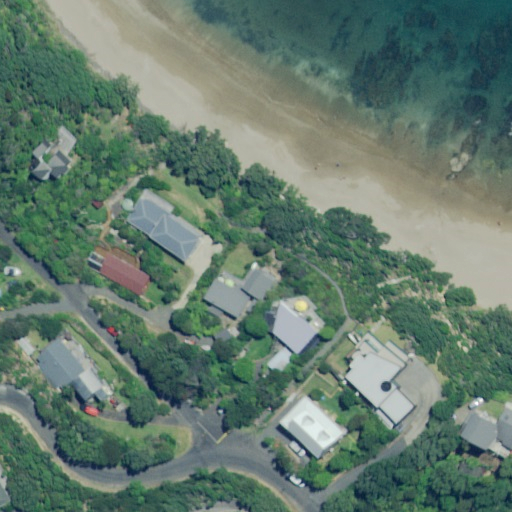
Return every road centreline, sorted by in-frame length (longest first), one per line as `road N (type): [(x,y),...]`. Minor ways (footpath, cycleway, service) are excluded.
road 1 (unclassified): [(219,456),(216,441),(0,232)]
road 2 (residential): [(219,456),(143,477),(108,477),(82,466),(13,399),(0,396)]
